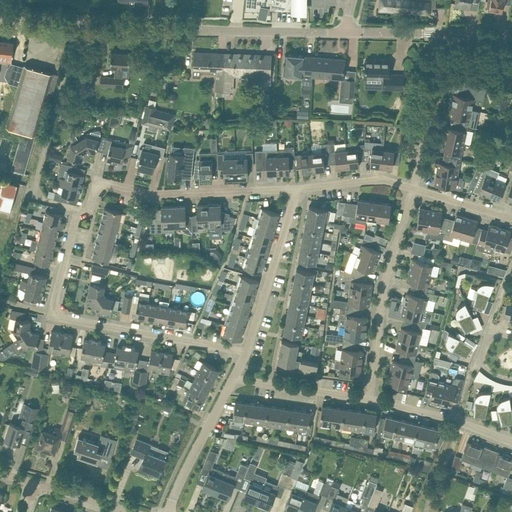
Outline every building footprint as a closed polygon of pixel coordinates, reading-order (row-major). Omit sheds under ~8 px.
[(245,0),(244,10),(259,11),(259,14),(259,13),(265,14),(266,15),(266,13),(271,13),(271,10),(289,10),(299,10),(299,8),(301,8),(301,0),(245,0)] [(379,0),(379,10),(409,12),(409,0),(379,0)] [(409,0),(409,12),(429,14),(430,7),(435,8),(436,0),(409,0)] [(455,0),(454,6),(470,9),(471,0),(476,0),(479,0),(455,0)] [(489,11),(498,13),(498,10),(502,11),(503,0),(487,0),(487,8),(489,8),(489,11)] [(0,67),(1,62),(11,63),(12,54),(13,54),(13,52),(12,52),(13,43),(0,41),(0,67)] [(110,68),(114,68),(114,77),(100,76),(100,86),(114,87),(114,88),(123,89),(124,77),(121,77),(122,68),(129,69),(130,53),(111,52),(110,68)] [(193,69),(193,77),(200,77),(201,73),(215,74),(215,91),(216,91),(223,91),(225,53),(194,52),(194,62),(193,69)] [(223,91),(223,97),(230,97),(230,91),(231,92),(232,74),(255,75),(255,83),(270,84),(271,55),(270,55),(270,57),(257,57),(257,55),(225,53),(223,91)] [(315,69),(315,57),(305,56),(285,54),(283,74),(302,76),(301,88),(301,97),(310,98),(311,89),(312,89),(313,76),(313,69),(315,69)] [(313,76),(343,79),(345,59),(315,57),(315,69),(313,69),(313,76)] [(389,78),(389,75),(389,60),(379,59),(379,61),(365,61),(364,80),(383,80),(383,89),(403,89),(403,75),(394,75),(394,78),(389,78)] [(22,132),(11,169),(24,173),(48,91),(53,93),(58,75),(24,65),(23,67),(14,64),(9,83),(18,86),(7,127),(22,132)] [(355,80),(343,79),(341,96),(353,97),(355,80)] [(453,93),(451,104),(472,109),(476,91),(460,87),(459,94),(453,93)] [(456,117),(455,123),(468,126),(472,109),(451,104),(448,115),(456,117)] [(142,122),(170,129),(174,115),(146,108),(142,122)] [(121,114),(112,114),(109,125),(118,127),(121,114)] [(211,117),(205,119),(207,131),(214,129),(211,117)] [(446,127),(443,137),(464,142),(468,126),(455,123),(454,129),(446,127)] [(123,155),(130,156),(133,144),(134,144),(137,130),(131,129),(128,140),(130,140),(129,143),(111,138),(106,160),(120,163),(123,155)] [(87,136),(79,141),(86,153),(89,152),(95,153),(98,141),(104,142),(106,137),(100,135),(101,132),(97,130),(90,132),(87,132),(87,136)] [(86,153),(79,141),(75,135),(74,136),(73,134),(70,136),(71,138),(74,144),(71,146),(67,158),(82,161),(83,155),(86,153)] [(448,151),(447,157),(460,160),(464,142),(443,137),(441,149),(448,151)] [(328,143),(330,164),(336,163),(337,168),(348,167),(346,149),(335,150),(334,139),(327,140),(328,143)] [(346,149),(348,167),(359,165),(358,161),(364,160),(364,143),(357,144),(356,141),(345,143),(346,149)] [(364,143),(364,160),(370,161),(370,165),(381,167),(383,149),(383,143),(369,141),(364,141),(364,143)] [(163,158),(165,147),(151,143),(149,150),(141,148),(138,157),(135,166),(136,166),(136,165),(138,166),(137,168),(139,168),(139,170),(138,170),(147,173),(147,172),(147,170),(152,171),(156,156),(163,158)] [(322,152),(312,153),(313,171),(325,169),(324,164),(330,164),(328,143),(321,144),(322,152)] [(286,149),(277,150),(278,173),(289,173),(289,168),(295,168),(294,155),(294,146),(285,147),(286,149)] [(183,155),(170,153),(169,161),(167,160),(166,170),(168,170),(167,177),(181,179),(183,167),(192,168),(194,148),(184,147),(183,155)] [(400,151),(383,149),(381,167),(392,168),(393,163),(399,164),(400,151)] [(278,173),(277,150),(266,150),(266,156),(260,156),(261,169),(267,169),(267,174),(278,173)] [(294,155),(295,168),(302,167),(302,172),(313,171),(312,153),(311,153),(309,151),(304,152),(302,154),(294,155)] [(49,159),(61,162),(63,155),(51,152),(49,159)] [(218,166),(217,152),(199,153),(200,179),(212,179),(212,166),(218,166)] [(217,152),(218,166),(224,166),(224,178),(236,178),(235,158),(224,158),(223,153),(217,153),(217,152)] [(247,157),(235,158),(236,178),(248,177),(247,165),(253,165),(253,152),(246,152),(247,157)] [(438,162),(436,173),(457,177),(460,160),(447,157),(446,163),(438,162)] [(59,177),(58,181),(81,187),(84,174),(75,172),(76,166),(58,162),(57,168),(67,170),(65,178),(59,177)] [(477,181),(472,194),(474,195),(477,190),(479,191),(478,192),(489,196),(499,171),(484,165),(477,181)] [(499,171),(489,196),(499,200),(506,185),(501,183),(504,176),(498,173),(499,171)] [(457,177),(436,173),(434,184),(455,188),(456,183),(462,184),(463,178),(457,177)] [(0,179),(0,210),(9,213),(17,184),(0,179)] [(467,191),(472,194),(477,181),(472,179),(467,191)] [(61,194),(55,192),(53,199),(63,201),(65,195),(78,198),(81,187),(58,181),(57,185),(63,187),(61,194)] [(367,217),(370,201),(358,199),(357,204),(345,202),(343,214),(345,214),(344,220),(366,224),(367,217)] [(380,202),(370,201),(367,217),(378,219),(380,202)] [(391,204),(380,202),(378,219),(378,220),(388,221),(391,204)] [(197,218),(191,218),(192,231),(198,231),(198,225),(209,225),(209,205),(197,205),(197,218)] [(235,218),(221,213),(220,205),(209,205),(209,225),(209,230),(231,229),(235,218)] [(174,226),(173,206),(161,207),(162,219),(150,220),(150,232),(156,232),(174,231),(174,226)] [(185,219),(185,206),(173,206),(174,226),(179,226),(179,227),(185,232),(191,234),(192,234),(192,231),(191,218),(185,219)] [(309,206),(307,217),(324,221),(326,209),(309,206)] [(104,208),(102,218),(118,222),(121,211),(104,208)] [(260,208),(257,217),(276,223),(280,214),(260,208)] [(417,229),(428,231),(429,220),(431,210),(420,208),(417,229)] [(443,239),(448,220),(441,219),(442,211),(431,210),(429,220),(428,231),(427,237),(442,239),(443,238),(443,239)] [(46,211),(43,221),(63,226),(64,222),(61,221),(62,215),(46,211)] [(453,236),(461,238),(467,218),(456,214),(454,222),(448,220),(443,239),(452,241),(453,236)] [(257,217),(254,227),(273,233),(276,223),(257,217)] [(307,217),(305,228),(322,231),(324,221),(307,217)] [(102,218),(99,228),(116,232),(118,222),(102,218)] [(475,247),(476,248),(481,230),(476,229),(478,221),(467,218),(461,238),(477,243),(475,247)] [(43,221),(41,231),(57,235),(59,229),(62,230),(63,226),(43,221)] [(481,230),(476,248),(478,248),(478,250),(492,254),(494,248),(500,228),(489,224),(487,232),(481,230)] [(254,227),(251,237),(270,243),(273,233),(254,227)] [(99,228),(97,238),(113,242),(116,232),(99,228)] [(305,228),(302,238),(320,242),(322,231),(305,228)] [(511,231),(500,228),(494,248),(510,253),(511,246),(511,239),(508,239),(511,231)] [(41,231),(38,241),(55,245),(56,239),(60,240),(61,235),(57,235),(41,231)] [(373,239),(376,240),(385,244),(387,238),(376,233),(373,239)] [(251,237),(248,247),(267,253),(270,243),(251,237)] [(97,238),(94,248),(111,252),(116,254),(119,244),(113,242),(97,238)] [(302,238),(300,249),(318,252),(320,242),(302,238)] [(364,238),(358,254),(378,262),(381,251),(374,249),(376,243),(364,238)] [(29,249),(35,251),(36,251),(52,255),(52,254),(54,249),(57,249),(58,245),(55,245),(38,241),(32,239),(29,249)] [(239,245),(234,243),(232,253),(239,255),(241,245),(239,245)] [(248,247),(245,257),(264,263),(267,253),(248,247)] [(424,256),(424,255),(425,250),(412,247),(410,252),(421,255),(424,256)] [(111,252),(94,248),(92,258),(108,262),(111,252)] [(318,252),(300,249),(298,260),(316,263),(318,252)] [(36,251),(35,251),(33,261),(50,265),(51,258),(55,259),(56,255),(52,254),(52,255),(36,251)] [(354,264),(352,272),(364,275),(366,270),(374,272),(378,262),(358,254),(354,264)] [(424,256),(421,255),(420,261),(412,259),(409,270),(430,275),(433,263),(437,264),(437,265),(446,267),(447,262),(434,259),(434,258),(424,255),(424,256)] [(465,265),(467,258),(460,256),(459,263),(465,265)] [(264,263),(245,257),(242,266),(261,272),(264,263)] [(22,280),(21,283),(44,289),(47,276),(34,273),(35,268),(16,263),(14,269),(30,273),(28,281),(22,280)] [(91,273),(105,277),(108,268),(93,265),(91,273)] [(488,272),(506,275),(507,267),(489,265),(488,272)] [(219,279),(224,281),(229,269),(224,267),(219,279)] [(296,269),(294,280),(311,283),(313,272),(296,269)] [(349,291),(371,294),(372,283),(363,282),(364,275),(352,272),(344,270),(343,280),(345,281),(344,290),(349,291)] [(413,288),(416,289),(426,291),(430,275),(409,270),(407,281),(414,282),(413,288)] [(458,277),(461,278),(461,277),(465,276),(465,277),(467,277),(466,280),(473,281),(474,275),(465,273),(464,273),(458,274),(458,277)] [(239,275),(236,285),(255,291),(258,281),(239,275)] [(481,308),(484,309),(496,278),(489,278),(487,282),(483,282),(479,285),(477,288),(476,290),(475,298),(473,304),(481,307),(481,308)] [(214,288),(219,291),(224,281),(219,279),(214,288)] [(294,280),(292,290),(309,294),(311,283),(294,280)] [(44,289),(21,283),(20,289),(26,290),(23,302),(36,305),(37,300),(41,301),(44,289)] [(88,301),(91,306),(105,296),(103,293),(105,286),(90,283),(88,296),(90,299),(88,301)] [(236,285),(233,295),(252,301),(255,291),(236,285)] [(127,289),(126,296),(124,296),(121,311),(130,313),(133,297),(132,297),(133,290),(127,289)] [(406,293),(404,304),(424,309),(427,299),(435,301),(437,294),(426,291),(416,289),(414,295),(406,293)] [(292,290),(290,301),(307,304),(309,294),(292,290)] [(331,306),(339,307),(360,310),(361,304),(369,305),(371,294),(349,291),(348,301),(336,300),(336,302),(331,301),(331,306)] [(233,295),(230,305),(249,311),(252,301),(233,295)] [(105,296),(91,306),(94,309),(96,308),(98,311),(111,313),(113,300),(107,298),(105,296)] [(208,304),(205,309),(210,311),(215,301),(210,298),(207,304),(208,304)] [(134,318),(145,320),(148,303),(137,301),(134,318)] [(290,301),(288,312),(305,315),(307,304),(290,301)] [(457,319),(462,326),(465,332),(472,328),(473,329),(476,327),(465,301),(459,306),(457,309),(456,313),(456,317),(457,319)] [(145,320),(155,321),(158,305),(148,303),(145,320)] [(508,321),(511,321),(511,304),(507,303),(503,315),(509,316),(508,321)] [(407,323),(410,323),(420,325),(424,309),(404,304),(401,315),(409,317),(407,323)] [(155,321),(165,323),(168,307),(158,305),(155,321)] [(230,305),(227,315),(246,321),(249,311),(230,305)] [(165,323),(175,325),(179,309),(168,307),(165,323)] [(327,309),(322,308),(317,307),(316,317),(325,319),(327,309)] [(366,328),(368,317),(360,316),(360,310),(339,307),(339,308),(340,308),(339,317),(346,318),(345,325),(366,328)] [(179,309),(175,325),(186,327),(189,310),(179,309)] [(11,343),(31,330),(29,327),(30,321),(25,320),(26,313),(11,310),(10,317),(15,318),(13,330),(14,331),(19,338),(11,343)] [(288,312),(286,322),(303,326),(305,315),(288,312)] [(227,315),(224,324),(243,330),(246,321),(227,315)] [(202,318),(198,327),(202,329),(206,319),(202,318)] [(303,326),(286,322),(283,333),(300,337),(303,326)] [(401,327),(398,338),(419,343),(423,326),(420,325),(410,323),(409,329),(401,327)] [(243,330),(224,324),(221,334),(240,340),(243,330)] [(345,325),(343,342),(356,344),(357,338),(365,339),(366,328),(345,325)] [(31,330),(11,343),(14,348),(22,343),(24,346),(37,348),(39,334),(33,333),(31,330)] [(58,352),(62,333),(51,331),(47,350),(51,351),(50,357),(57,359),(58,352)] [(452,350),(460,354),(465,357),(470,350),(472,347),(448,331),(446,338),(446,342),(448,347),(450,349),(452,350)] [(73,335),(62,333),(58,352),(70,354),(73,335)] [(85,362),(90,363),(95,339),(89,338),(89,341),(84,340),(81,356),(86,357),(85,362)] [(403,351),(402,356),(415,360),(419,343),(398,338),(395,349),(403,351)] [(90,363),(107,366),(110,352),(104,351),(105,344),(101,343),(101,340),(95,339),(90,363)] [(277,362),(294,365),(295,364),(299,365),(301,355),(302,351),(298,350),(299,344),(281,340),(277,362)] [(343,342),(340,360),(362,362),(363,351),(355,350),(356,344),(343,342)] [(107,366),(124,369),(128,345),(123,344),(122,347),(117,346),(116,353),(110,352),(107,366)] [(128,345),(124,369),(128,370),(129,365),(136,366),(139,350),(134,349),(135,346),(128,345)] [(313,345),(311,354),(319,356),(321,347),(313,345)] [(148,369),(158,371),(162,351),(151,349),(148,369)] [(39,369),(41,358),(42,352),(34,351),(31,367),(39,369)] [(162,351),(158,371),(169,373),(168,379),(171,379),(176,369),(170,368),(173,353),(162,351)] [(301,355),(299,365),(298,370),(316,373),(319,358),(301,355)] [(392,360),(390,371),(410,376),(413,364),(421,364),(422,362),(414,360),(415,360),(402,356),(400,362),(392,360)] [(48,359),(41,358),(39,369),(46,370),(48,359)] [(362,362),(340,360),(335,359),(334,368),(339,369),(338,377),(359,379),(352,378),(352,373),(360,374),(362,362)] [(203,361),(198,370),(214,379),(219,369),(203,361)] [(37,376),(38,369),(26,366),(24,373),(37,376)] [(139,382),(141,369),(134,368),(132,381),(139,382)] [(148,371),(141,369),(139,382),(145,384),(148,371)] [(198,370),(193,380),(209,388),(214,379),(198,370)] [(410,376),(390,371),(387,382),(395,384),(393,390),(406,393),(410,376)] [(439,403),(440,404),(445,383),(438,381),(439,376),(437,373),(430,372),(425,392),(431,393),(429,401),(434,402),(433,403),(434,405),(438,405),(439,405),(439,403)] [(86,382),(88,378),(76,374),(75,379),(86,382)] [(445,383),(440,404),(451,406),(453,399),(459,400),(464,380),(454,377),(452,385),(445,383)] [(193,380),(188,390),(204,398),(209,388),(193,380)] [(204,398),(188,390),(183,400),(199,408),(204,398)] [(474,416),(482,417),(485,418),(491,391),(491,390),(490,390),(483,391),(482,391),(481,392),(479,393),(478,393),(478,394),(477,394),(476,395),(476,396),(476,397),(475,397),(474,400),(474,416)] [(509,424),(511,423),(511,415),(510,396),(510,395),(509,395),(502,399),(501,399),(500,400),(499,401),(499,402),(498,403),(497,404),(497,405),(497,406),(497,407),(497,408),(497,409),(497,410),(501,424),(509,424)] [(243,420),(246,402),(235,401),(233,418),(229,417),(228,423),(239,424),(243,425),(244,420),(243,420)] [(244,420),(254,421),(257,404),(246,402),(243,420),(244,420)] [(5,439),(20,444),(24,432),(30,434),(39,409),(23,404),(16,424),(10,422),(5,439)] [(254,421),(265,423),(268,405),(257,404),(254,421)] [(265,423),(276,425),(278,407),(268,405),(265,423)] [(69,410),(68,409),(63,424),(71,427),(75,412),(74,411),(75,408),(70,406),(69,410)] [(276,425),(287,426),(289,409),(278,407),(276,425)] [(320,423),(331,424),(333,408),(322,407),(320,423)] [(331,424),(342,425),(344,410),(333,408),(331,424)] [(287,426),(297,428),(300,410),(289,409),(287,426)] [(300,410),(297,428),(308,429),(311,412),(300,410)] [(342,425),(353,426),(354,411),(344,410),(342,425)] [(353,426),(363,427),(365,412),(354,411),(353,426)] [(365,412),(363,427),(375,429),(376,413),(365,412)] [(381,433),(392,436),(397,418),(386,416),(381,433)] [(392,436),(403,438),(407,421),(397,418),(392,436)] [(403,438),(413,441),(418,424),(407,421),(403,438)] [(413,441),(424,444),(428,426),(418,424),(413,441)] [(428,426),(424,444),(435,446),(439,429),(428,426)] [(43,430),(41,438),(37,447),(54,452),(62,430),(54,428),(53,433),(43,430)] [(314,435),(313,440),(317,440),(323,442),(329,443),(330,439),(324,437),(318,436),(314,435)] [(78,436),(74,449),(79,450),(77,456),(98,463),(101,454),(111,458),(115,444),(99,439),(98,443),(78,436)] [(137,439),(131,453),(141,458),(138,469),(146,472),(147,470),(159,474),(165,459),(148,452),(151,444),(137,439)] [(351,440),(349,448),(359,450),(360,445),(360,442),(351,440)] [(460,459),(472,463),(480,444),(472,441),(471,443),(467,442),(460,459)] [(472,463),(484,468),(491,449),(483,446),(483,448),(479,447),(480,445),(480,444),(472,463)] [(257,445),(253,457),(260,459),(264,448),(257,445)] [(484,468),(496,472),(503,455),(502,455),(499,454),(499,452),(491,449),(484,468)] [(202,488),(215,493),(224,472),(212,467),(217,453),(210,450),(202,468),(210,471),(209,473),(208,473),(202,488)] [(503,455),(496,472),(508,477),(511,465),(511,458),(510,458),(511,456),(503,453),(502,455),(503,455)] [(248,466),(243,477),(250,480),(243,497),(257,503),(263,487),(265,481),(267,477),(254,472),(257,465),(250,462),(248,466)] [(243,477),(248,466),(241,464),(237,475),(243,477)] [(224,472),(215,493),(228,498),(237,477),(224,472)] [(282,472),(278,484),(279,484),(285,487),(289,476),(290,476),(284,473),(282,472)] [(285,487),(293,490),(297,479),(289,476),(285,487)] [(368,506),(375,488),(379,479),(371,476),(367,484),(365,484),(360,497),(362,498),(360,503),(368,506)] [(455,476),(443,504),(452,508),(464,480),(455,476)] [(331,485),(327,497),(333,499),(327,511),(342,511),(345,506),(348,498),(337,493),(339,488),(338,488),(340,482),(333,480),(331,485)] [(258,503),(257,505),(263,508),(264,505),(269,508),(275,495),(278,486),(277,486),(265,481),(257,503),(258,503)] [(327,497),(331,485),(323,482),(319,493),(327,497)] [(285,506),(298,511),(307,490),(298,487),(296,493),(291,491),(285,506)] [(384,491),(375,488),(368,506),(376,509),(384,491)] [(307,490),(298,511),(312,511),(319,495),(307,490)] [(345,506),(342,511),(357,511),(361,505),(354,502),(351,508),(345,506)] [(410,511),(413,506),(405,503),(401,511),(410,511)]
